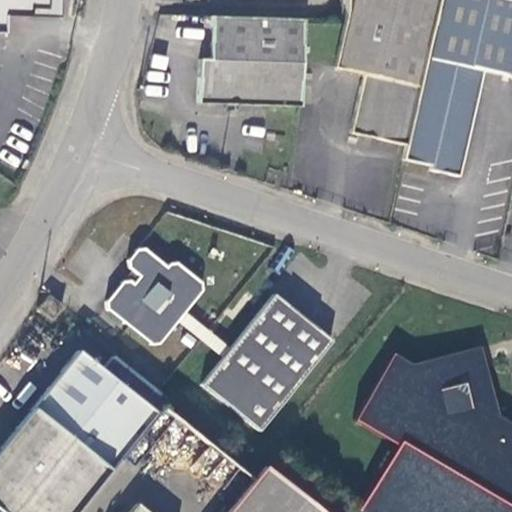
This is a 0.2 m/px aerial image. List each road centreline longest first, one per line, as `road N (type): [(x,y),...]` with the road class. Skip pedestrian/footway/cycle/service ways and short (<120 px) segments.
road 1 (unclassified): [(79,145),(511,289)]
road 2 (unclassified): [(0,299),(79,145)]
road 3 (unclassified): [(79,145),(122,0)]
